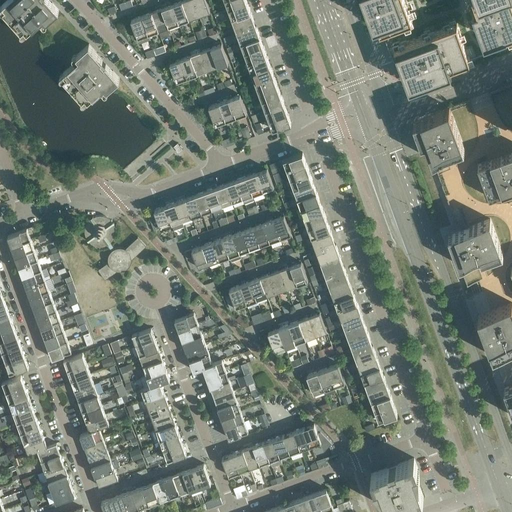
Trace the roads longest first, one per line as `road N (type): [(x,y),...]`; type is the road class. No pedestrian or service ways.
road 1 (tertiary): [(366,116),(501,490)]
road 2 (tertiary): [(511,459),(385,110)]
road 3 (residential): [(315,134),(426,436)]
road 4 (residential): [(92,497),(0,243)]
road 5 (residential): [(223,167),(77,0)]
road 6 (residential): [(232,506),(426,436)]
road 7 (residential): [(267,0),(315,134)]
road 8 (residential): [(211,452),(164,319)]
road 9 (unclassified): [(385,110),(511,62)]
road 10 (residential): [(92,497),(211,452)]
road 11 (tertiary): [(323,0),(366,116)]
